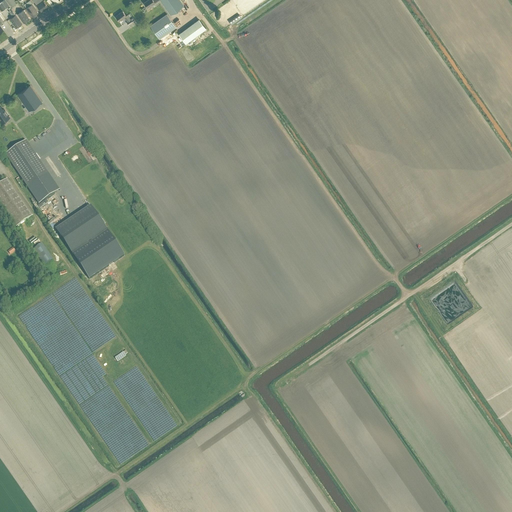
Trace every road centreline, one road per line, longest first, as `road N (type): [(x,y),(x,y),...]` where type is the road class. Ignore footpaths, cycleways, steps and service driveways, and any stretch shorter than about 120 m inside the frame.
road 1 (track): [(407,297),(392,278),(62,511)]
road 2 (track): [(357,511),(272,387),(407,297)]
road 3 (track): [(407,297),(511,225)]
